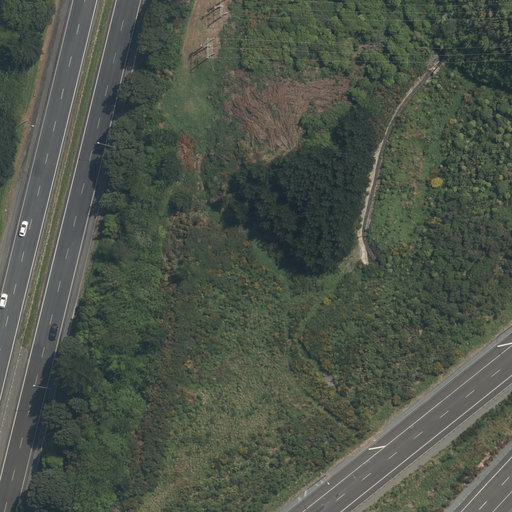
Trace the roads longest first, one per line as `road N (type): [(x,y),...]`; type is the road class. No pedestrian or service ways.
road 1 (motorway): [(127,0),(3,511)]
road 2 (motorway): [(0,330),(79,0)]
road 3 (motorway): [(319,511),(511,355)]
